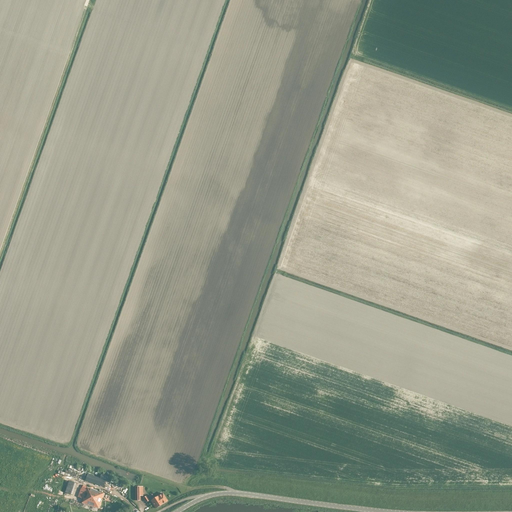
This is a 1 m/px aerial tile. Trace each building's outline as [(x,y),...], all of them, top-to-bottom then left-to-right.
[(68,470),(85,476),(87,469),(70,464),(68,470)] [(85,480),(104,486),(106,480),(106,479),(107,477),(100,474),(99,477),(88,473),(85,480)] [(65,491),(72,494),(75,482),(69,480),(65,491)] [(82,502),(98,508),(104,493),(87,487),(82,485),(81,488),(78,496),(83,498),(82,502)] [(151,500),(155,508),(168,500),(163,493),(151,500)]
